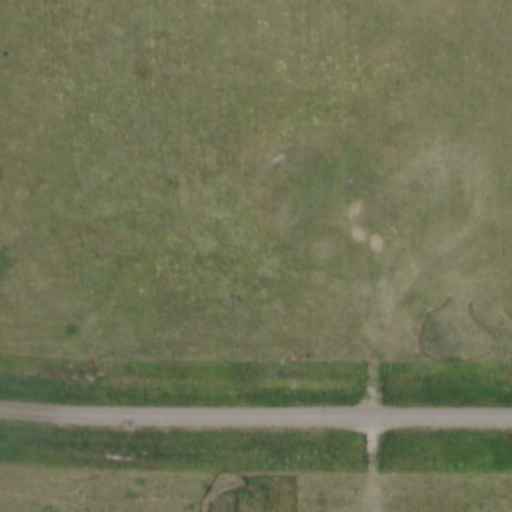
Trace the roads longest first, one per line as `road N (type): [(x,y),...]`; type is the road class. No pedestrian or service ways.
road 1 (tertiary): [(511,418),(0,410)]
road 2 (track): [(372,419),(378,494),(54,500),(0,490)]
